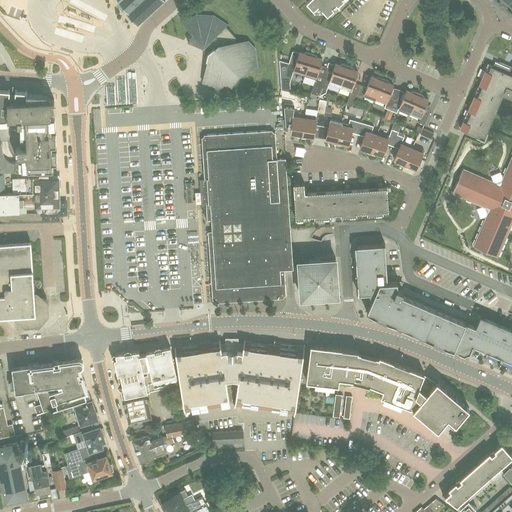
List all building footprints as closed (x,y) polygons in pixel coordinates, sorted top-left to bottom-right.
[(119,0),(137,20),(158,0),(119,0)] [(318,5),(327,15),(342,0),(307,0),(306,2),(313,10),(318,5)] [(64,17),(76,11),(74,6),(62,12),(64,17)] [(238,73),(255,65),(251,49),(247,42),(236,43),(236,37),(226,26),(228,24),(213,14),(196,13),(181,22),(192,34),(188,41),(203,46),(204,46),(208,50),(207,51),(205,60),(208,60),(204,81),(209,87),(226,91),(238,73)] [(288,76),(291,77),(293,71),(304,74),(311,53),(310,53),(307,52),(304,52),(304,53),(298,52),(295,63),(289,61),(288,64),(284,75),(288,76)] [(311,53),(304,74),(316,78),(321,59),(316,57),(316,56),(314,54),(311,53)] [(281,89),(289,91),(288,85),(288,76),(284,75),(288,64),(279,61),(281,89)] [(485,70),(460,129),(477,136),(476,138),(480,140),(484,142),(488,134),(485,133),(502,94),(511,98),(511,97),(511,68),(507,67),(501,64),(495,61),(492,66),(490,66),(488,71),(485,70)] [(324,73),(321,82),(320,84),(317,95),(319,95),(319,93),(322,94),(325,92),(328,82),(340,86),(347,65),(347,64),(346,65),(343,64),(340,64),(340,65),(335,63),(331,75),(324,73)] [(340,86),(351,90),(349,94),(355,97),(360,85),(353,83),(357,71),(352,69),(353,68),(350,66),(347,65),(340,86)] [(363,95),(374,99),(383,78),(382,78),(379,77),(376,77),(375,78),(370,76),(366,87),(360,85),(355,97),(362,99),(363,95)] [(383,78),(374,99),(385,103),(384,107),(390,110),(395,98),(388,96),(393,85),(388,83),(388,82),(386,80),(383,78)] [(320,84),(321,82),(315,80),(310,93),(317,95),(320,84)] [(0,172),(27,172),(53,171),(53,169),(52,169),(52,164),(56,163),(53,99),(52,99),(50,97),(45,94),(41,93),(27,92),(27,91),(0,89),(0,172)] [(296,94),(281,90),(281,98),(295,101),(296,94)] [(398,108),(409,113),(418,92),(417,92),(414,92),(411,91),(411,92),(406,90),(401,101),(395,98),(390,110),(396,112),(398,108)] [(418,92),(409,113),(420,118),(418,122),(423,124),(427,116),(422,114),(428,99),(423,97),(423,96),(421,94),(418,93),(418,92)] [(326,102),(319,101),(317,112),(324,114),(326,102)] [(301,138),(304,115),(293,113),(294,106),(283,105),(285,120),(291,121),(289,133),(295,134),(295,135),(298,136),(301,137),(301,138)] [(304,115),(301,138),(301,137),(304,137),(308,137),(308,136),(313,137),(315,125),(321,126),(324,114),(317,112),(316,117),(304,115)] [(331,115),(324,114),(321,126),(328,127),(325,139),(330,140),(330,141),(333,143),(336,144),(341,124),(341,122),(330,119),(331,115)] [(347,126),(341,124),(336,144),(339,144),(343,144),(343,143),(348,144),(351,133),(357,134),(361,122),(349,119),(347,126)] [(357,134),(363,136),(360,148),(365,149),(364,150),(367,152),(370,154),(376,134),(371,132),(373,126),(367,124),(361,122),(357,134)] [(420,133),(419,134),(431,139),(433,133),(422,128),(420,133)] [(386,144),(392,146),(397,134),(398,131),(391,129),(388,136),(377,132),(376,134),(370,154),(371,154),(374,154),(377,155),(377,154),(382,155),(386,144)] [(292,268),(290,229),(285,159),(285,157),(276,158),(274,132),(273,132),(272,131),(272,130),(204,134),(204,135),(202,137),(201,137),(204,179),(200,179),(202,203),(206,203),(207,220),(213,219),(214,231),(208,231),(212,300),(213,300),(215,301),(215,302),(283,298),(283,297),(284,295),(285,295),(284,269),(292,268)] [(403,167),(412,146),(402,141),(403,137),(397,134),(392,146),(398,148),(393,159),(398,162),(398,163),(401,165),(403,166),(403,167)] [(423,151),(412,146),(403,167),(404,167),(404,166),(407,167),(410,168),(411,167),(416,169),(423,151)] [(511,157),(501,181),(495,184),(462,169),(459,177),(457,181),(452,192),(486,207),(488,213),(474,247),(481,250),(486,252),(497,256),(511,223),(511,222),(511,157)] [(0,212),(43,211),(45,209),(52,209),(56,205),(58,205),(57,178),(47,178),(47,175),(39,175),(39,178),(12,179),(12,193),(0,193),(0,212)] [(388,210),(386,187),(304,192),(303,182),(293,182),(295,219),(383,213),(382,210),(388,210)] [(34,291),(31,256),(30,241),(0,243),(0,314),(13,314),(14,316),(24,326),(39,325),(48,314),(47,300),(36,290),(34,291)] [(511,328),(487,318),(484,317),(480,315),(475,326),(401,294),(403,290),(398,288),(401,281),(401,280),(387,281),(384,243),(354,245),(358,293),(371,292),(372,298),(366,311),(466,354),(468,353),(472,344),(475,345),(511,361),(511,328)] [(295,292),(332,289),(329,252),(292,255),(295,292)] [(198,345),(181,347),(181,346),(175,347),(175,346),(174,346),(185,413),(186,413),(185,411),(229,404),(229,406),(230,406),(229,399),(235,399),(234,406),(235,406),(235,404),(294,412),(293,414),(294,415),(304,345),(303,345),(297,345),(297,346),(280,343),(280,342),(274,341),(275,340),(273,340),(273,344),(267,343),(267,344),(250,342),(250,341),(244,340),(244,339),(243,339),(243,344),(238,343),(225,343),(220,344),(220,339),(219,339),(219,341),(211,343),(211,341),(198,343),(198,345)] [(358,348),(306,341),(301,377),(333,380),(334,374),(352,377),(352,380),(368,384),(369,383),(377,386),(376,391),(410,407),(410,406),(412,407),(412,408),(437,429),(447,417),(455,423),(462,414),(468,407),(436,379),(435,381),(423,374),(424,372),(379,354),(378,355),(358,350),(358,348)] [(122,396),(145,391),(169,386),(167,380),(177,378),(176,375),(170,346),(146,351),(146,352),(139,353),(138,350),(115,353),(116,357),(114,358),(122,396)] [(11,367),(11,368),(15,393),(24,391),(24,388),(35,386),(42,407),(35,409),(37,414),(86,397),(84,389),(87,388),(80,365),(82,364),(83,361),(82,359),(80,357),(77,358),(11,367)] [(123,397),(123,398),(129,423),(151,418),(145,392),(123,397)] [(341,394),(334,393),(331,415),(338,416),(341,394)] [(81,423),(98,418),(97,417),(99,415),(97,411),(95,411),(91,400),(75,405),(77,412),(76,412),(75,413),(74,414),(74,415),(74,416),(75,417),(75,418),(76,418),(77,418),(78,419),(79,418),(81,423)] [(64,414),(73,410),(71,405),(62,408),(64,414)] [(0,437),(14,435),(12,424),(7,425),(4,407),(0,408),(0,437)] [(191,419),(186,421),(188,432),(196,428),(191,419)] [(188,432),(186,421),(166,425),(168,435),(168,436),(172,435),(188,432)] [(65,436),(80,431),(78,425),(63,430),(65,436)] [(64,453),(68,464),(80,460),(79,458),(91,454),(90,451),(99,448),(99,449),(103,447),(101,441),(105,440),(103,436),(105,436),(103,428),(100,428),(100,426),(83,432),(86,441),(87,445),(64,453)] [(243,442),(243,430),(213,432),(213,443),(243,442)] [(168,436),(168,435),(164,437),(163,436),(150,441),(148,435),(132,440),(140,461),(165,452),(163,446),(167,445),(166,444),(174,442),(172,435),(168,436)] [(0,445),(0,475),(2,484),(5,501),(27,496),(16,443),(0,445)] [(442,493),(456,505),(511,456),(511,455),(501,443),(490,453),(489,452),(442,493)] [(51,463),(48,452),(42,454),(44,464),(51,463)] [(86,458),(80,460),(68,464),(66,465),(70,477),(91,470),(93,478),(111,472),(111,471),(113,470),(111,463),(109,464),(106,456),(87,462),(86,458)] [(511,459),(503,470),(511,479),(511,459)] [(35,484),(36,492),(50,490),(49,484),(46,469),(42,470),(41,462),(25,465),(28,476),(30,476),(31,479),(33,478),(35,484)] [(56,489),(58,489),(65,488),(62,468),(52,470),(56,489)] [(481,511),(489,511),(511,492),(511,488),(510,486),(481,511)] [(188,496),(184,489),(177,492),(178,494),(171,497),(170,496),(163,500),(168,511),(205,511),(209,511),(202,496),(186,504),(183,498),(188,496)] [(511,511),(511,492),(489,511),(511,511)] [(434,511),(437,511),(446,505),(436,497),(428,504),(434,511)] [(459,507),(464,511),(472,511),(477,508),(468,499),(459,507)]
